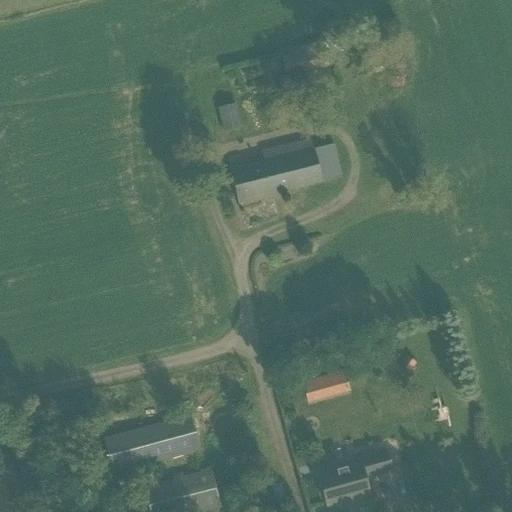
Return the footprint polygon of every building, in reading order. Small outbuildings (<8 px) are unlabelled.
[(385,27),(361,34),(368,57),(392,50),(385,27)] [(280,52),(287,76),(333,64),(327,40),(280,52)] [(235,104),(217,109),(223,133),(241,129),(235,104)] [(240,157),(228,161),(230,171),(229,171),(238,204),(321,183),(313,149),(311,140),(266,151),(261,152),(263,162),(243,168),(240,157)] [(405,356),(399,365),(410,373),(416,364),(405,356)] [(303,380),(309,403),(352,392),(346,370),(303,380)] [(103,440),(112,474),(200,451),(191,417),(103,440)] [(318,477),(327,506),(369,494),(365,480),(391,472),(386,453),(384,451),(358,459),(360,465),(338,471),(318,477)] [(205,511),(221,508),(211,471),(144,489),(149,511),(205,511)]
